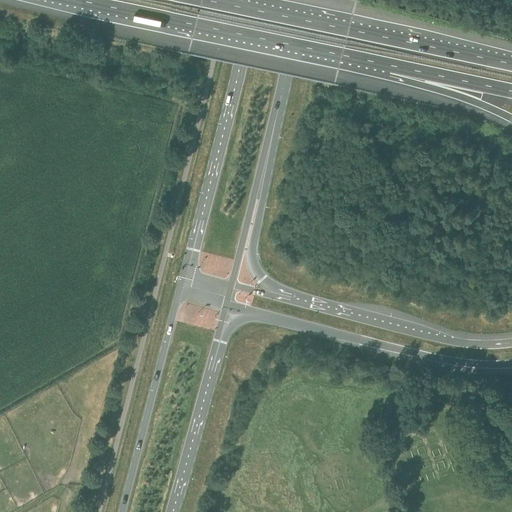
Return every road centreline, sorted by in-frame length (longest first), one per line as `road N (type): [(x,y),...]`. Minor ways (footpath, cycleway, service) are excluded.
road 1 (motorway): [(71,0),(390,65)]
road 2 (motorway): [(511,65),(202,0)]
road 3 (primary): [(257,0),(180,285)]
road 4 (motorway): [(226,305),(456,363),(511,365)]
road 5 (primary): [(180,285),(122,511)]
road 6 (motorway): [(511,343),(450,341),(289,300)]
road 7 (primary): [(169,511),(226,305)]
road 8 (motorway): [(289,300),(251,264),(269,145)]
road 9 (primary): [(269,145),(303,0)]
road 10 (primary): [(231,285),(269,145)]
road 11 (motorway): [(390,65),(511,119)]
road 12 (motorway): [(390,65),(511,91)]
